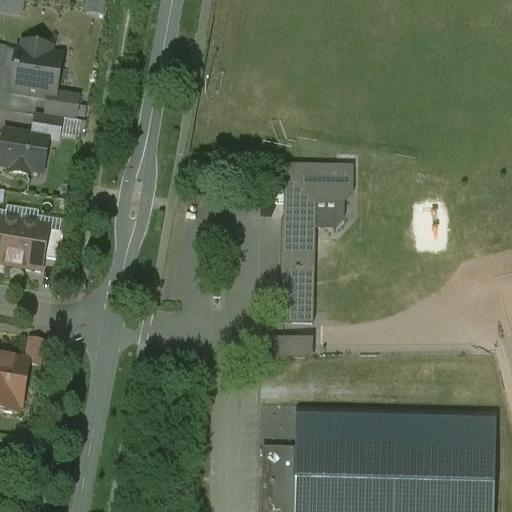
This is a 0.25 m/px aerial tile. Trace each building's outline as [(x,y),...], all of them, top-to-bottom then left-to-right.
[(0,0),(0,12),(22,16),(25,0),(0,0)] [(61,59),(16,52),(9,94),(46,100),(47,93),(55,95),(61,59)] [(55,95),(47,93),(46,100),(43,118),(61,121),(75,123),(79,99),(55,95)] [(43,118),(35,117),(31,139),(31,140),(46,143),(57,144),(61,121),(43,118)] [(31,139),(4,134),(0,158),(0,168),(11,171),(11,175),(27,177),(29,167),(42,169),(46,143),(31,140),(31,139)] [(352,171),(285,169),(284,198),(308,198),(308,199),(340,200),(352,189),(352,171)] [(308,198),(284,198),(281,327),(312,327),(312,326),(305,325),(308,199),(308,198)] [(19,227),(0,223),(0,266),(13,269),(19,227)] [(47,231),(19,227),(13,269),(40,273),(42,261),(47,233),(47,231)] [(63,236),(47,233),(42,261),(58,264),(63,236)] [(312,342),(272,340),(272,359),(311,360),(312,342)] [(5,361),(0,359),(0,412),(1,415),(17,418),(18,410),(20,410),(28,367),(28,363),(28,362),(5,359),(5,361)] [(492,511),(495,414),(295,409),(294,452),(292,511),(492,511)] [(291,451),(262,450),(260,511),(292,511),(294,452),(291,452),(291,451)]
